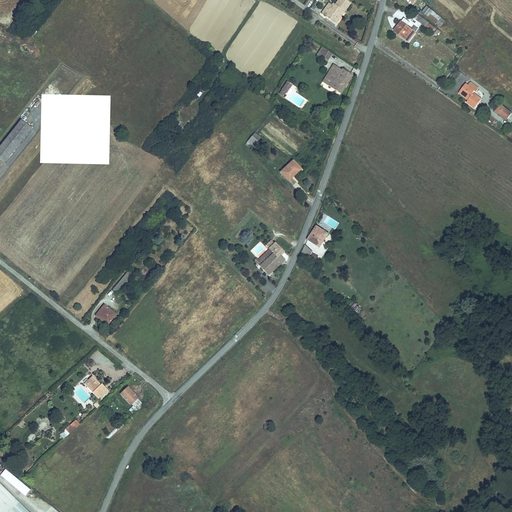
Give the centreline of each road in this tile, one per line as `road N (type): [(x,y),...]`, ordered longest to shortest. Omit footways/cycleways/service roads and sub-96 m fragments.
road 1 (unclassified): [(383,0),(276,292),(171,400)]
road 2 (unclassified): [(171,400),(0,261)]
road 3 (unclassified): [(171,400),(130,450),(102,511)]
